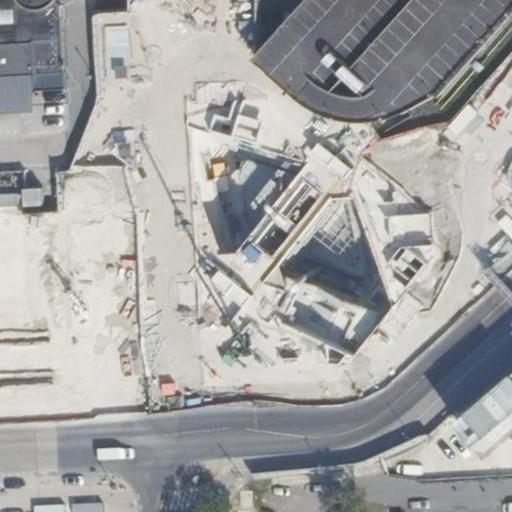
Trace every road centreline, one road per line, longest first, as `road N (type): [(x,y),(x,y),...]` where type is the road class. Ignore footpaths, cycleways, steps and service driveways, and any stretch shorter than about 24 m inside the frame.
road 1 (unclassified): [(511,305),(454,362),(380,414),(246,429)]
road 2 (unclassified): [(246,429),(319,444),(371,435),(458,389),(511,338)]
road 3 (residential): [(155,433),(0,444)]
